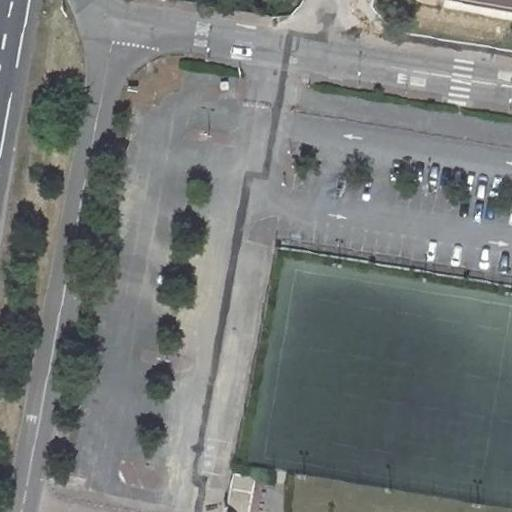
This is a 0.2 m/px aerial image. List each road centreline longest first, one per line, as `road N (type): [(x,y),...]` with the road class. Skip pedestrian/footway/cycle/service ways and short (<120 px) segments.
road 1 (residential): [(20,511),(112,19)]
road 2 (residential): [(112,19),(325,54)]
road 3 (residential): [(325,54),(511,85)]
